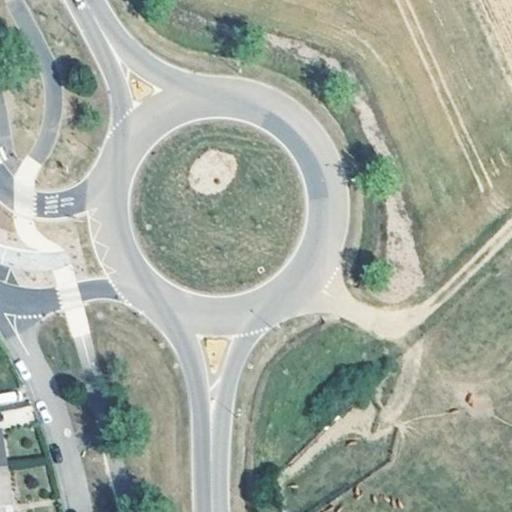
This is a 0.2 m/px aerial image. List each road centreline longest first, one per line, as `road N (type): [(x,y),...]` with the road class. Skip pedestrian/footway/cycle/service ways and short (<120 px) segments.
road 1 (tertiary): [(212,319),(263,309),(304,276),(325,228),(321,177),(295,132),(250,105),(198,101),(150,121)]
road 2 (track): [(304,276),(350,308),(406,327),(511,231)]
road 3 (residential): [(81,511),(10,300)]
road 4 (tertiary): [(212,511),(212,319)]
road 5 (tertiary): [(150,121),(85,0)]
road 6 (unclassified): [(10,300),(135,284)]
